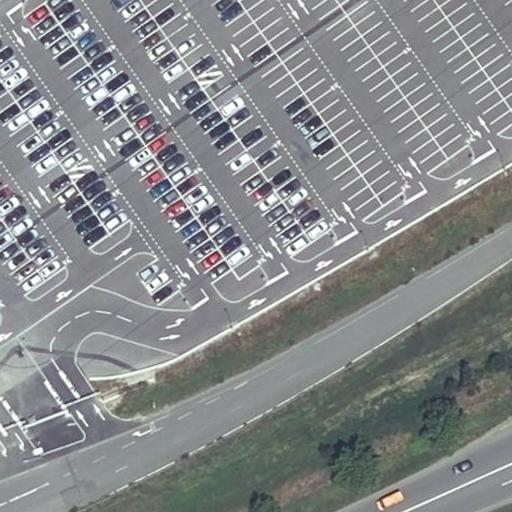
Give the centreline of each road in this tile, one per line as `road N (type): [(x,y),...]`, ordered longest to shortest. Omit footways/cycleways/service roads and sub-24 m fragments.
road 1 (tertiary): [(511,243),(320,360),(72,485)]
road 2 (secondary): [(511,450),(391,511)]
